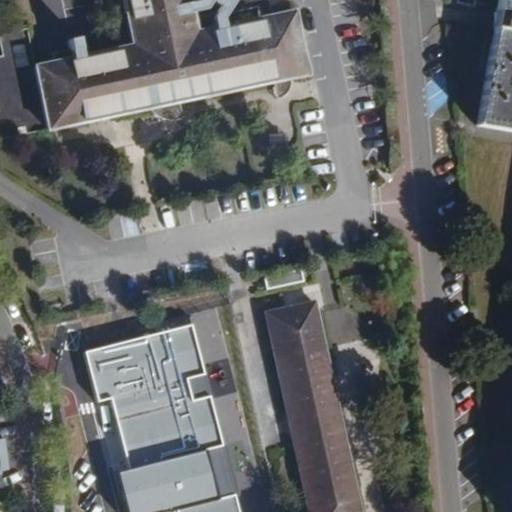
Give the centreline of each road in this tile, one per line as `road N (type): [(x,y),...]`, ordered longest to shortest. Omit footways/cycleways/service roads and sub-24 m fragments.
road 1 (unclassified): [(407,0),(451,511)]
road 2 (residential): [(0,307),(43,438),(40,511)]
